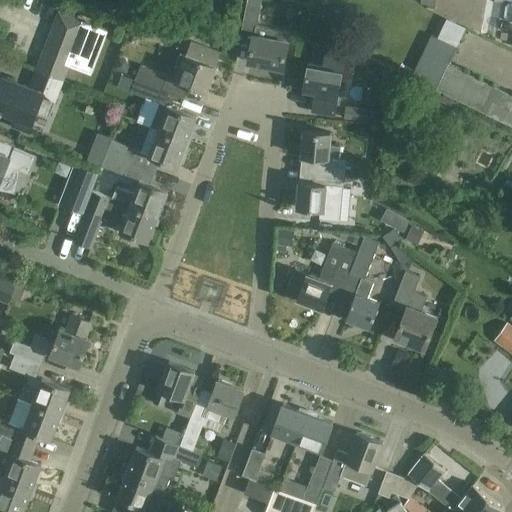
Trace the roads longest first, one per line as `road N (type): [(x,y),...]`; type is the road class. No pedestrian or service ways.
road 1 (residential): [(149,312),(226,130),(238,116),(257,115),(271,124),(275,141),(258,353)]
road 2 (residential): [(258,353),(453,428),(511,467)]
road 3 (residential): [(73,511),(149,312)]
